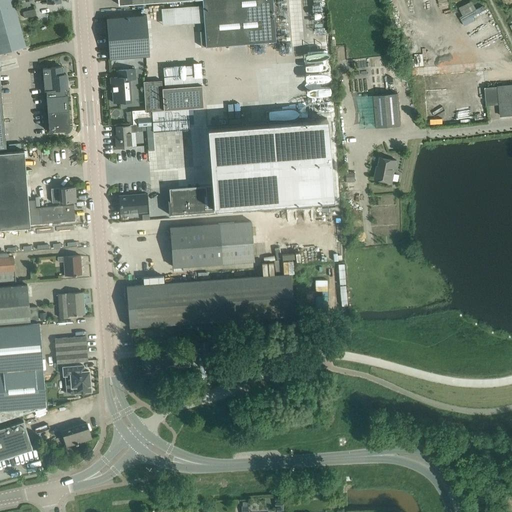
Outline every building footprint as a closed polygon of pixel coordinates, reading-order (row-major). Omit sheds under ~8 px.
[(0,0),(0,53),(25,46),(12,0),(0,0)] [(201,0),(206,46),(276,40),(272,0),(201,0)] [(36,15),(35,9),(22,12),(24,18),(36,15)] [(146,15),(106,18),(109,58),(149,55),(146,15)] [(62,74),(61,66),(42,68),(43,75),(44,90),(46,90),(47,111),(48,131),(63,130),(64,132),(66,132),(68,131),(70,130),(71,128),(71,126),(72,124),(69,124),(68,110),(67,94),(65,94),(64,88),(67,88),(66,73),(62,74)] [(134,69),(117,70),(118,77),(110,77),(111,86),(112,86),(114,102),(131,101),(129,79),(135,78),(134,69)] [(203,104),(202,85),(162,88),(161,80),(144,81),(146,111),(149,111),(153,110),(163,110),(175,109),(203,106),(203,104)] [(511,114),(511,84),(484,87),(486,105),(500,104),(501,116),(511,114)] [(397,93),(374,95),(376,127),(400,125),(397,93)] [(133,112),(134,124),(136,124),(138,124),(138,126),(141,126),(150,125),(149,111),(146,111),(145,111),(133,112)] [(167,201),(168,214),(213,211),(213,208),(333,199),(327,118),(206,127),(211,184),(169,187),(170,201),(167,201)] [(138,126),(138,124),(136,124),(134,124),(130,124),(130,125),(115,126),(116,138),(115,138),(116,147),(124,147),(124,154),(137,153),(135,132),(136,132),(136,131),(141,130),(141,126),(138,126)] [(71,161),(71,149),(50,151),(51,162),(71,161)] [(0,228),(29,226),(30,226),(30,224),(28,200),(24,150),(0,151),(0,228)] [(374,178),(382,180),(392,182),(396,160),(380,157),(377,170),(376,170),(374,178)] [(145,193),(119,195),(120,205),(121,205),(121,213),(146,211),(145,193)] [(34,200),(28,200),(30,224),(52,222),(52,223),(60,222),(60,221),(75,220),(73,204),(35,207),(34,200)] [(253,260),(250,220),(170,226),(173,266),(253,260)] [(65,276),(81,275),(79,255),(57,257),(58,262),(64,262),(65,276)] [(0,257),(0,281),(15,281),(14,270),(13,256),(0,257)] [(56,264),(58,274),(64,273),(62,262),(56,264)] [(293,314),(290,274),(126,286),(129,327),(293,314)] [(26,284),(0,286),(0,322),(38,319),(37,306),(28,307),(26,284)] [(67,317),(68,315),(84,314),(82,293),(57,295),(59,318),(67,317)] [(0,369),(42,367),(39,323),(0,326),(0,369)] [(55,348),(55,350),(56,363),(87,361),(85,336),(54,338),(55,348)] [(178,367),(177,353),(153,354),(154,368),(178,367)] [(64,375),(66,392),(66,393),(90,391),(88,370),(87,370),(83,370),(83,365),(82,365),(63,366),(63,374),(63,375),(64,375)] [(42,367),(0,369),(0,420),(45,407),(43,380),(43,373),(42,367)] [(78,406),(36,416),(39,429),(81,419),(78,406)] [(0,460),(32,450),(22,422),(0,428),(0,460)] [(86,423),(61,431),(66,446),(83,441),(82,438),(90,436),(86,423)]
